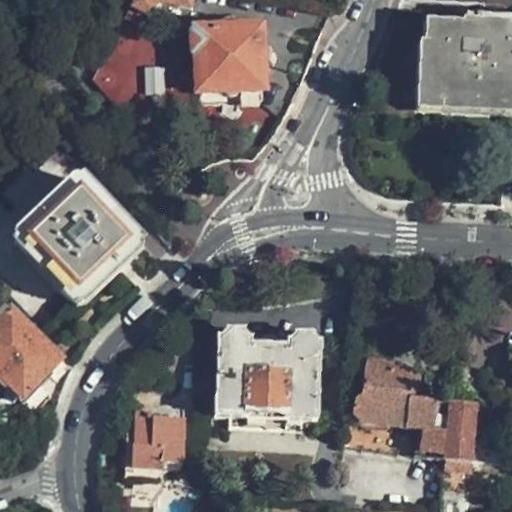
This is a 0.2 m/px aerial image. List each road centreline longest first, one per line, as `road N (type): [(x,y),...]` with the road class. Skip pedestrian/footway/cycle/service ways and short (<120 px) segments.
road 1 (tertiary): [(73,484),(78,420),(138,321),(215,252),(276,228)]
road 2 (unknown): [(332,228),(327,464),(418,480)]
road 3 (tertiary): [(332,228),(511,242)]
road 4 (residential): [(324,113),(285,179),(276,228)]
road 5 (residential): [(378,0),(324,113)]
